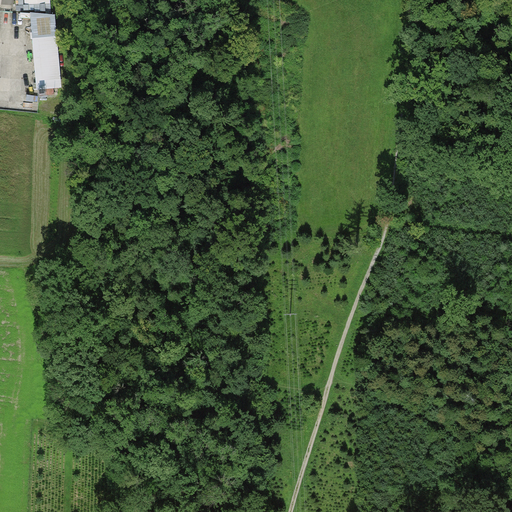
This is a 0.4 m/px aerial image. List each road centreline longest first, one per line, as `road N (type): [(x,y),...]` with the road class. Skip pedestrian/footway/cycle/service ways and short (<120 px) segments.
road 1 (track): [(332,378),(511,457)]
road 2 (track): [(293,511),(332,378)]
